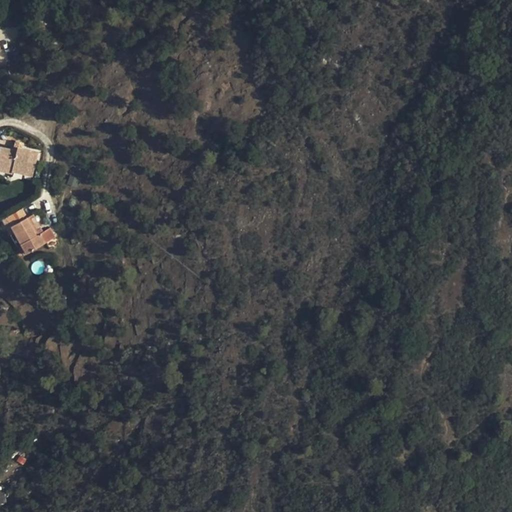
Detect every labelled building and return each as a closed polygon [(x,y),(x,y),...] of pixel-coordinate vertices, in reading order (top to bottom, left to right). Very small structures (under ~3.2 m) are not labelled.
[(2,143),(0,153),(0,165),(15,169),(15,168),(16,163),(36,168),(41,148),(20,143),(19,147),(15,146),(2,143)] [(15,168),(35,173),(36,168),(16,163),(15,168)] [(41,230),(48,226),(38,208),(31,212),(41,230)] [(31,212),(16,221),(20,227),(27,239),(24,241),(29,249),(60,232),(55,222),(48,226),(41,230),(31,212)] [(20,227),(16,230),(22,241),(24,241),(27,239),(20,227)] [(21,455),(17,460),(24,465),(27,459),(21,455)]
